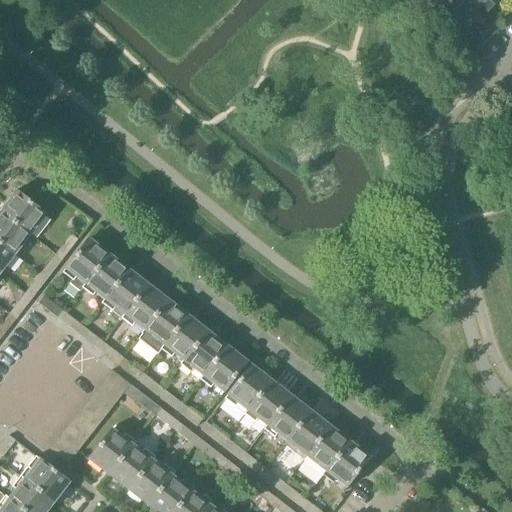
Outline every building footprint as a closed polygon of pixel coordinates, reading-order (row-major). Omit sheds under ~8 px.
[(454,0),(462,7),(468,1),(483,15),(477,21),(475,19),(474,20),(477,23),(499,0),(454,0)] [(0,213),(31,237),(46,217),(46,216),(14,192),(0,210),(0,213)] [(0,244),(15,256),(31,237),(0,213),(0,244)] [(62,261),(77,241),(70,235),(55,255),(62,261)] [(109,255),(89,239),(88,239),(62,274),(72,281),(74,279),(83,286),(81,288),(82,289),(109,255)] [(0,275),(0,276),(15,256),(0,244),(0,275)] [(46,281),(62,261),(55,255),(39,275),(46,281)] [(101,305),(128,270),(109,255),(82,289),(91,297),(93,294),(103,302),(101,304),(101,305)] [(121,320),(148,286),(128,270),(101,305),(111,313),(113,310),(123,317),(121,320)] [(31,300),(46,281),(39,275),(24,295),(31,300)] [(141,336),(168,302),(148,286),(121,320),(130,327),(132,324),(142,332),(139,335),(141,336)] [(16,320),(31,300),(24,295),(9,314),(16,320)] [(58,320),(63,313),(43,297),(38,304),(58,320)] [(161,352),(188,317),(168,302),(141,336),(150,343),(152,340),(162,348),(160,351),(161,352)] [(78,335),(83,328),(63,313),(58,320),(78,335)] [(0,338),(1,339),(16,320),(9,314),(0,325),(0,338)] [(180,367),(208,333),(188,317),(161,352),(170,359),(172,356),(181,363),(179,366),(180,367)] [(97,350),(103,344),(83,328),(78,335),(97,350)] [(200,382),(227,348),(208,333),(180,367),(189,374),(192,371),(201,379),(199,382),(200,382)] [(117,366),(122,359),(103,344),(97,350),(117,366)] [(247,364),(246,363),(227,348),(200,382),(209,390),(211,387),(222,395),(247,364)] [(137,382),(143,375),(122,359),(117,366),(137,382)] [(271,382),(251,367),(250,366),(224,400),(234,408),(236,405),(245,412),(243,414),(244,415),(271,382)] [(103,381),(122,396),(129,386),(111,371),(103,381)] [(157,397),(162,390),(143,375),(137,382),(157,397)] [(114,406),(122,396),(103,381),(95,391),(114,406)] [(263,431),(290,397),(271,382),(244,415),(253,423),(255,420),(264,427),(262,430),(263,431)] [(176,412),(182,405),(162,390),(157,397),(176,412)] [(106,415),(114,406),(95,391),(88,401),(106,415)] [(155,417),(160,410),(140,394),(134,401),(155,417)] [(283,446),(309,412),(290,397),(263,431),(272,438),(274,435),(284,443),(282,445),(283,446)] [(99,425),(106,415),(88,401),(80,410),(99,425)] [(196,428),(202,421),(182,405),(176,412),(196,428)] [(91,435),(99,425),(80,410),(72,420),(91,435)] [(174,432),(180,425),(160,410),(155,417),(174,432)] [(302,461),(329,427),(309,412),(283,446),(291,453),(294,450),(303,457),(301,461),(302,461)] [(83,445),(91,435),(72,420),(65,430),(83,445)] [(220,446),(225,439),(206,424),(200,430),(220,446)] [(194,447),(199,440),(180,425),(174,432),(194,447)] [(321,477),(348,442),(329,427),(302,461),(311,468),(314,465),(323,473),(320,476),(321,477)] [(76,454),(83,445),(65,430),(57,440),(76,454)] [(122,438),(113,430),(112,430),(87,461),(108,477),(134,443),(124,435),(122,438)] [(0,460),(15,442),(8,437),(0,446),(0,460)] [(240,461),(245,454),(225,439),(220,446),(240,461)] [(68,464),(76,454),(57,440),(49,449),(68,464)] [(213,462),(219,455),(199,440),(194,447),(213,462)] [(334,481),(344,489),(368,458),(348,442),(321,477),(331,484),(334,481)] [(127,492),(154,458),(144,451),(142,453),(133,446),(135,444),(134,443),(108,477),(127,492)] [(259,476),(265,469),(245,454),(240,461),(259,476)] [(233,478),(239,471),(219,455),(213,462),(233,478)] [(54,505),(69,484),(35,457),(26,468),(29,470),(22,479),(20,477),(19,478),(54,505)] [(147,508),(174,473),(164,466),(162,469),(152,461),(154,459),(154,458),(127,492),(147,508)] [(278,491),(284,484),(265,469),(259,476),(278,491)] [(253,493),(258,486),(239,471),(233,478),(253,493)] [(152,511),(174,511),(193,489),(183,481),(181,484),(172,477),(174,474),(174,473),(147,508),(152,511)] [(22,511),(47,511),(54,505),(19,478),(11,488),(14,490),(7,499),(4,496),(4,497),(22,511)] [(298,506),(303,499),(284,484),(278,491),(298,506)] [(272,508),(278,501),(258,486),(253,493),(272,508)] [(206,511),(213,504),(203,496),(201,499),(191,492),(194,489),(193,489),(174,511),(206,511)] [(0,511),(22,511),(4,497),(0,501),(0,511)] [(305,511),(319,511),(303,499),(298,506),(305,511)] [(277,511),(291,511),(278,501),(272,508),(277,511)] [(426,511),(431,506),(424,501),(415,511),(426,511)]
